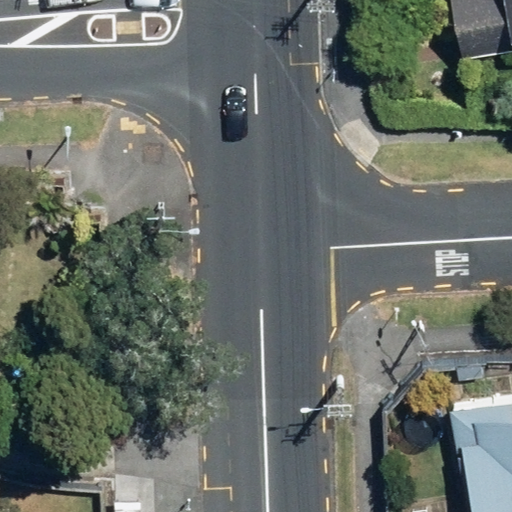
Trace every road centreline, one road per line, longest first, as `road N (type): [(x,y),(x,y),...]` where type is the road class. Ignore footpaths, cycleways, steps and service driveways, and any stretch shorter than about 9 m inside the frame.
road 1 (primary): [(265,511),(257,242)]
road 2 (residential): [(257,242),(511,233)]
road 3 (secondary): [(253,66),(32,70),(0,63)]
road 4 (primary): [(257,242),(253,66)]
